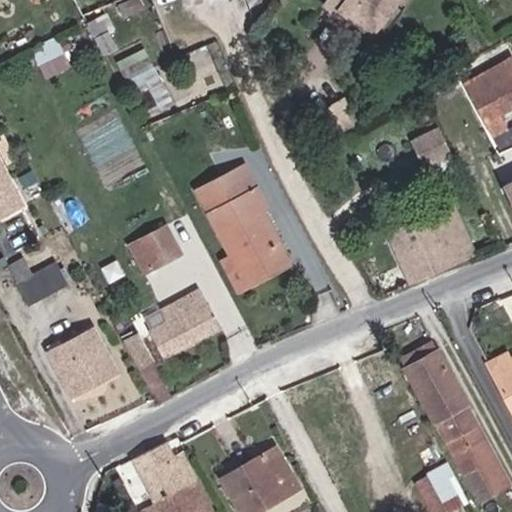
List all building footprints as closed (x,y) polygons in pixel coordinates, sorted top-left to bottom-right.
[(395,0),(329,0),(327,3),(341,13),(346,7),(373,29),(395,0)] [(54,46),(48,33),(25,43),(32,57),(54,46)] [(149,77),(160,109),(223,87),(209,46),(155,64),(149,47),(119,58),(128,84),(149,77)] [(499,147),(511,140),(511,125),(508,128),(500,112),(511,105),(511,57),(511,56),(464,81),(499,147)] [(360,119),(346,94),(322,107),(337,132),(360,119)] [(451,154),(439,127),(412,139),(425,167),(451,154)] [(0,145),(0,214),(26,202),(0,145)] [(241,165),(234,169),(246,190),(252,187),(241,165)] [(246,190),(234,169),(192,191),(226,257),(218,261),(233,291),(284,264),(257,211),(263,208),(252,187),(246,190)] [(511,180),(503,185),(511,205),(511,180)] [(451,205),(397,230),(388,234),(410,280),(473,253),(451,205)] [(163,223),(135,239),(150,267),(179,251),(163,223)] [(150,267),(135,239),(126,243),(141,272),(150,267)] [(17,279),(32,271),(22,255),(8,262),(17,279)] [(56,259),(32,271),(17,279),(15,280),(27,303),(67,281),(56,259)] [(198,286),(175,298),(161,306),(167,317),(148,327),(164,355),(219,325),(198,286)] [(71,392),(115,369),(93,328),(62,343),(58,334),(45,341),(71,392)] [(157,401),(170,395),(138,332),(124,339),(157,401)] [(440,349),(404,367),(435,424),(439,425),(458,460),(475,450),(482,463),(490,478),(507,469),(440,349)] [(503,352),(487,360),(511,408),(511,353),(506,356),(503,352)] [(132,457),(156,501),(197,479),(182,450),(175,454),(166,438),(132,457)] [(257,511),(300,489),(277,448),(223,478),(241,511),(257,511)] [(475,450),(458,460),(468,478),(473,488),(490,478),(482,463),(475,450)] [(471,498),(452,463),(435,472),(454,507),(471,498)] [(443,511),(454,507),(435,472),(418,481),(435,511),(443,511)] [(162,511),(211,511),(215,510),(197,479),(156,501),(162,511)] [(162,511),(156,501),(150,505),(153,511),(162,511)]
